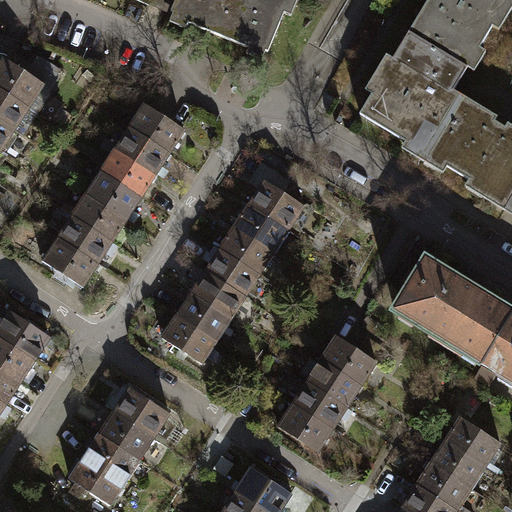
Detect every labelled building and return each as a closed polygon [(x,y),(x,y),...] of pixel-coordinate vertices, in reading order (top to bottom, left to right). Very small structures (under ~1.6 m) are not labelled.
[(135,0),(167,13),(172,0),(135,0)] [(172,0),(167,13),(164,21),(182,28),(185,22),(246,47),(242,56),(258,62),(280,7),(288,10),(292,0),(172,0)] [(40,86),(1,60),(0,61),(0,91),(25,109),(40,86)] [(25,109),(0,91),(0,123),(11,131),(25,109)] [(140,106),(126,129),(166,154),(180,132),(140,106)] [(0,147),(11,131),(0,123),(0,147)] [(126,129),(111,151),(151,176),(166,154),(126,129)] [(111,151),(96,173),(137,199),(151,176),(111,151)] [(259,182),(278,195),(286,183),(261,167),(253,179),(259,182)] [(96,173),(82,195),(122,221),(137,199),(96,173)] [(278,195),(259,182),(245,205),(286,231),(300,209),(278,195)] [(82,195),(67,218),(108,244),(122,221),(82,195)] [(286,231),(245,205),(231,227),(271,253),(286,231)] [(67,218),(52,240),(94,266),(108,244),(67,218)] [(271,253),(231,227),(216,249),(256,276),(271,253)] [(52,240),(38,262),(79,288),(94,266),(52,240)] [(256,276),(216,249),(201,272),(242,298),(256,276)] [(388,311),(479,366),(511,314),(420,259),(388,311)] [(242,298),(201,272),(187,294),(227,320),(242,298)] [(227,320),(187,294),(172,316),(213,342),(227,320)] [(46,339),(6,313),(0,321),(0,341),(31,361),(46,339)] [(511,314),(479,366),(511,385),(511,314)] [(213,342),(172,316),(158,338),(198,365),(213,342)] [(373,364),(333,338),(318,360),(358,387),(373,364)] [(31,361),(0,341),(0,373),(16,384),(31,361)] [(358,387),(318,360),(303,382),(344,409),(358,387)] [(16,384),(0,373),(0,405),(2,407),(16,384)] [(344,409),(303,382),(289,405),(329,431),(344,409)] [(165,415),(125,389),(111,412),(150,438),(165,415)] [(329,431),(289,405),(274,427),(314,453),(329,431)] [(150,438),(111,412),(96,435),(135,460),(150,438)] [(482,466),(496,444),(456,418),(442,441),(482,466)] [(135,460),(96,435),(81,457),(121,483),(135,460)] [(468,489),(482,466),(442,441),(427,463),(468,489)] [(121,483),(81,457),(66,480),(106,506),(121,483)] [(453,511),(468,489),(427,463),(413,485),(453,511)] [(275,511),(286,496),(246,470),(232,492),(262,511),(275,511)] [(452,511),(453,511),(413,485),(398,508),(403,511),(452,511)] [(262,511),(232,492),(218,511),(262,511)]
